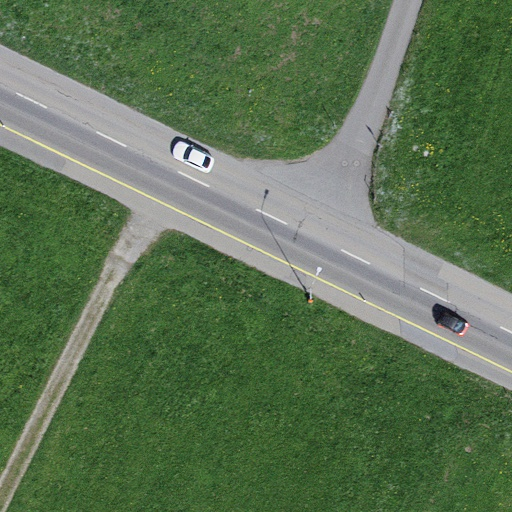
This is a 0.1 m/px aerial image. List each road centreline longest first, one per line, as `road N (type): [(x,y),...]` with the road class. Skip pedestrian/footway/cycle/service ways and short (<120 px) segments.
road 1 (track): [(0,494),(160,162)]
road 2 (primary): [(0,85),(317,238)]
road 3 (unclassified): [(397,0),(317,238)]
road 4 (primary): [(317,238),(511,333)]
